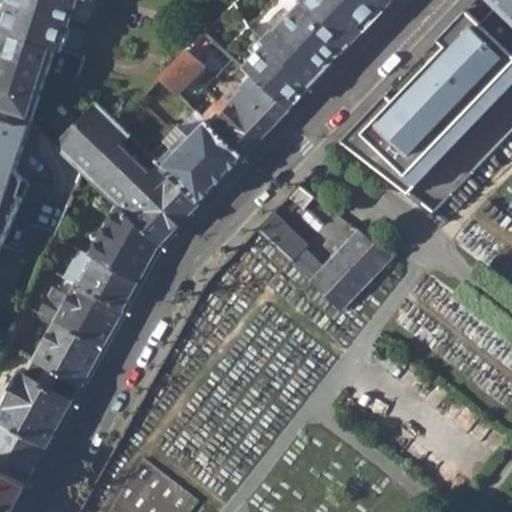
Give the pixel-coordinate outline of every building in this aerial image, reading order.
[(7,0),(0,23),(0,26),(55,45),(69,3),(74,5),(75,0),(7,0)] [(296,0),(261,37),(238,61),(252,74),(288,106),(328,64),(317,54),(328,43),(334,50),(343,48),(362,28),(356,24),(378,1),(383,6),(388,0),(296,0)] [(511,0),(484,0),(511,26),(511,0)] [(378,1),(356,24),(362,28),(376,14),(383,6),(378,1)] [(511,83),(511,58),(464,14),(340,145),(406,198),(511,83)] [(55,45),(0,26),(0,118),(19,124),(31,121),(55,45)] [(328,43),(317,54),(328,64),(328,63),(343,48),(334,50),(328,43)] [(204,63),(187,46),(160,74),(178,92),(204,63)] [(205,118),(242,154),(288,106),(252,74),(242,85),(234,84),(203,116),(205,118)] [(56,144),(83,171),(115,201),(131,216),(170,173),(161,165),(157,161),(148,172),(117,143),(128,132),(117,122),(95,101),(56,144)] [(0,118),(0,317),(27,254),(45,260),(58,232),(34,224),(28,227),(20,252),(4,245),(31,183),(17,170),(34,121),(33,120),(31,121),(19,124),(0,118)] [(177,149),(161,165),(170,173),(198,200),(242,154),(205,118),(191,133),(180,124),(167,138),(177,149)] [(170,173),(131,216),(159,243),(198,200),(170,173)] [(321,191),(306,177),(291,192),(306,206),(321,191)] [(115,201),(87,254),(136,282),(159,243),(131,216),(115,201)] [(256,227),(295,263),(307,249),(310,245),(272,210),(256,227)] [(360,227),(324,265),(325,265),(312,279),(342,307),(391,255),(360,227)] [(64,275),(75,281),(122,307),(136,282),(87,254),(77,249),(64,275)] [(295,263),(312,279),(325,265),(324,265),(307,249),(295,263)] [(102,344),(122,307),(75,281),(68,294),(52,286),(39,311),(54,320),(102,344)] [(54,320),(34,357),(82,382),(102,344),(54,320)] [(6,405),(0,415),(0,418),(46,444),(82,382),(34,357),(26,371),(20,368),(1,402),(6,405)] [(0,466),(26,481),(46,444),(0,418),(0,466)] [(111,511),(189,511),(200,497),(152,462),(140,479),(137,477),(111,511)] [(0,511),(8,511),(26,481),(0,466),(0,511)]
